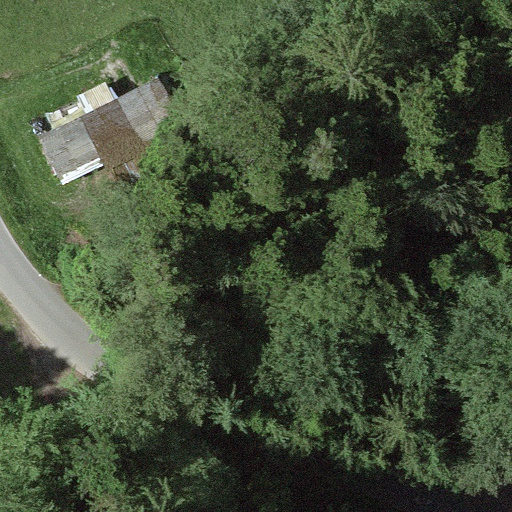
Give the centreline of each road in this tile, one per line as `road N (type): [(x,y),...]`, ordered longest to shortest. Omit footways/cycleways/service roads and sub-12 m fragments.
road 1 (unclassified): [(450,511),(120,379),(59,327),(0,256)]
road 2 (track): [(6,269),(95,511)]
